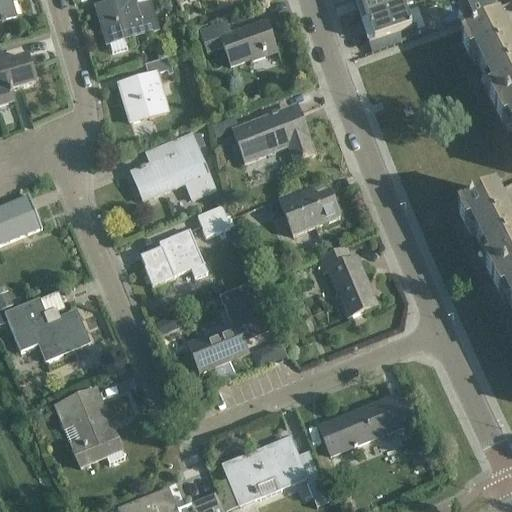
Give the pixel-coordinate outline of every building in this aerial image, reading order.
[(0,0),(0,25),(15,21),(8,0),(0,0)] [(123,0),(124,0),(95,9),(106,48),(159,32),(150,3),(145,5),(144,0),(123,0)] [(399,0),(362,0),(359,1),(366,22),(403,10),(399,0)] [(403,10),(366,22),(373,44),(410,32),(403,10)] [(495,111),(511,102),(511,52),(498,24),(465,41),(460,43),(468,59),(473,57),(492,94),(487,96),(495,111)] [(231,38),(226,26),(203,34),(208,47),(220,42),(229,69),(249,62),(250,64),(276,55),(265,26),(231,38)] [(0,56),(0,108),(13,104),(10,94),(35,87),(27,60),(3,67),(0,56)] [(173,77),(168,61),(144,68),(148,79),(118,88),(130,126),(167,115),(156,78),(167,75),(168,79),(173,77)] [(511,102),(495,111),(502,126),(506,124),(511,135),(511,102)] [(314,159),(308,143),(309,143),(296,110),(231,136),(244,167),(261,160),(287,150),(294,167),(314,159)] [(173,159),(130,177),(138,196),(170,183),(174,192),(185,187),(192,204),(214,195),(191,139),(168,149),(173,159)] [(305,205),(301,193),(277,203),(292,240),(338,221),(328,196),(305,205)] [(491,281),(511,270),(511,231),(494,194),(461,211),(456,213),(465,229),(470,227),(488,264),(483,266),(491,281)] [(0,249),(41,232),(28,200),(0,211),(0,249)] [(205,242),(229,232),(221,211),(197,221),(205,242)] [(206,276),(203,267),(189,234),(158,247),(160,252),(139,260),(145,273),(143,273),(151,291),(174,282),(173,279),(190,272),(193,281),(206,276)] [(350,263),(345,252),(318,263),(323,275),(327,274),(346,321),(376,309),(356,261),(350,263)] [(511,270),(491,281),(499,296),(504,294),(511,310),(511,270)] [(230,304),(241,331),(256,325),(245,297),(230,304)] [(50,327),(43,310),(40,302),(5,317),(20,354),(37,347),(45,366),(63,359),(60,353),(87,342),(76,316),(50,327)] [(199,377),(247,357),(235,329),(187,349),(199,377)] [(104,456),(119,450),(112,433),(107,436),(103,426),(105,425),(106,427),(109,426),(100,405),(95,407),(90,396),(55,410),(65,434),(76,429),(82,446),(71,450),(80,473),(107,462),(104,456)] [(395,408),(392,401),(317,431),(329,460),(403,430),(405,435),(413,432),(414,435),(418,433),(406,403),(395,408)] [(273,478),(279,492),(304,482),(315,511),(331,504),(322,481),(318,482),(307,455),(296,460),(290,446),(267,456),(265,452),(222,469),(238,509),(259,501),(254,489),(253,490),(251,486),(273,478)] [(159,511),(162,511),(162,494),(118,511),(159,511)] [(191,511),(206,511),(202,501),(189,506),(191,511)]
